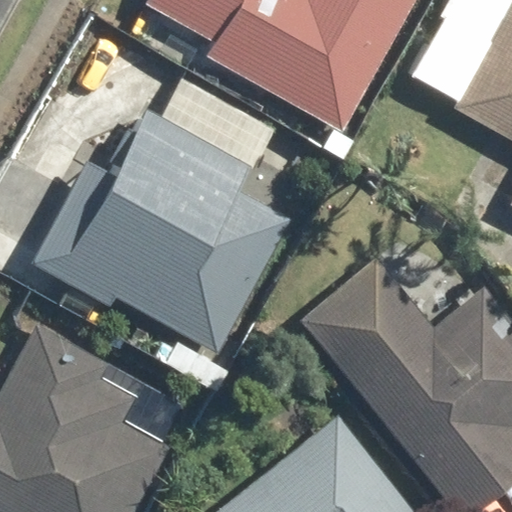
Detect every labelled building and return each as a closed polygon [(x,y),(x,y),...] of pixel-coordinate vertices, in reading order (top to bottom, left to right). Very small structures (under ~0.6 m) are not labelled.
[(340,123),(345,114),(351,118),(415,0),(149,0),(143,11),(340,123)] [(511,0),(509,0),(453,100),(511,133),(511,162),(497,192),(511,198),(511,0)] [(116,102),(40,254),(218,342),(294,190),(116,102)] [(370,254),(299,313),(458,505),(511,460),(511,425),(509,421),(511,419),(511,318),(486,285),(431,327),(370,254)] [(121,511),(160,442),(116,418),(137,374),(35,325),(5,387),(0,395),(0,511),(121,511)] [(346,412),(216,511),(413,511),(419,506),(346,412)]
